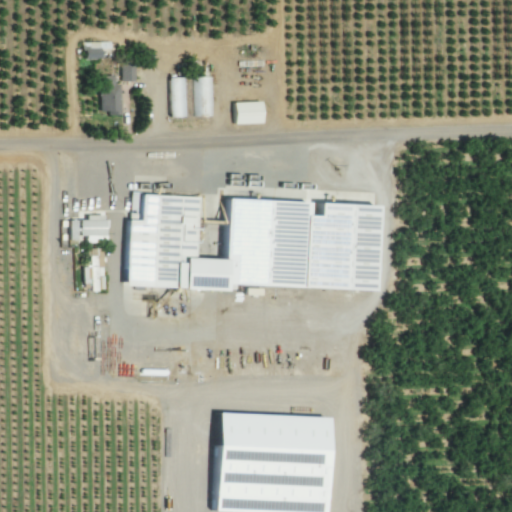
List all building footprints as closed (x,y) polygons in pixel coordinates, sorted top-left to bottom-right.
[(99,58),(98,41),(82,42),(83,58),(99,58)] [(120,64),(120,80),(133,80),(133,64),(120,64)] [(119,113),(118,83),(113,83),(113,75),(99,75),(100,113),(119,113)] [(167,77),(168,116),(184,116),(183,76),(167,77)] [(210,115),(209,76),(190,76),(192,115),(210,115)] [(262,123),(261,101),(230,102),(231,123),(262,123)] [(375,289),(377,205),(317,203),(316,215),(308,215),(308,201),(225,199),(224,259),(195,258),(197,196),(129,194),(128,210),(138,211),(138,220),(127,219),(125,287),(226,289),(226,286),(375,289)] [(106,239),(105,215),(79,216),(79,240),(106,239)] [(76,219),(66,220),(67,240),(76,239),(76,219)] [(103,289),(102,247),(88,248),(89,266),(81,266),(81,283),(88,283),(88,290),(103,289)]
